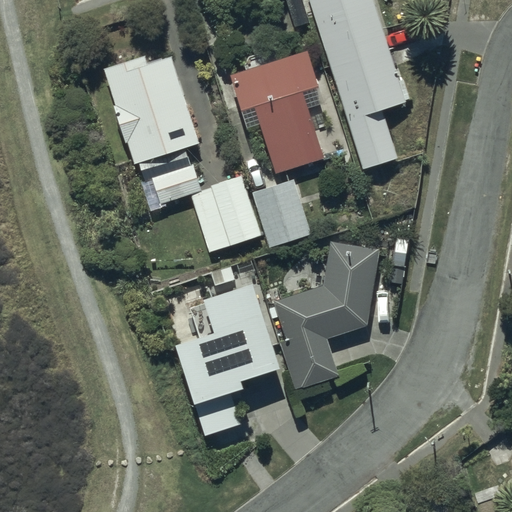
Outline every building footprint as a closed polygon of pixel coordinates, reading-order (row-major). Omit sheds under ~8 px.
[(390,62),(369,0),(304,0),(358,170),(393,159),(378,111),(409,101),(396,60),(390,62)] [(319,104),(301,51),(225,77),(221,63),(212,66),(219,89),(226,86),(241,130),(254,126),(271,176),(319,160),(302,110),(319,104)] [(142,56),(100,70),(130,166),(134,164),(149,212),(189,200),(206,253),(258,237),(239,175),(207,185),(207,188),(199,190),(191,164),(195,163),(190,147),(194,145),(179,97),(185,95),(181,79),(175,81),(167,57),(144,64),(142,56)] [(309,231),(292,178),(252,190),(269,244),(309,231)] [(151,219),(135,224),(147,260),(163,255),(151,219)] [(376,250),(326,242),(319,287),(270,303),(283,343),(276,346),(292,391),(335,376),(323,339),(364,325),(376,250)] [(200,326),(171,335),(190,396),(194,394),(204,426),(245,413),(235,380),(241,378),(239,372),(277,360),(250,274),(200,290),(202,295),(191,298),(200,326)]
